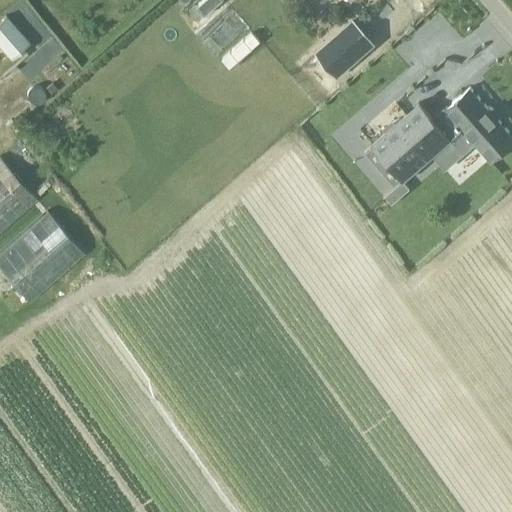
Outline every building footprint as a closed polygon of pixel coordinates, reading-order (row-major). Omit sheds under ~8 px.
[(0,20),(0,46),(11,59),(29,43),(5,15),(0,20)] [(316,52),(336,74),(372,43),(353,20),(316,52)] [(419,102),(371,144),(403,180),(449,140),(451,142),(451,143),(453,145),(456,148),(469,136),(491,161),(511,142),(511,135),(469,87),(445,108),(447,110),(435,121),(419,102)] [(0,163),(0,225),(31,200),(0,163)] [(403,180),(384,196),(391,204),(409,188),(403,180)]
